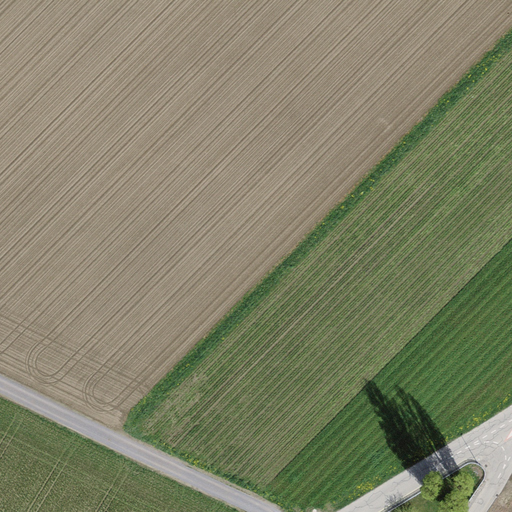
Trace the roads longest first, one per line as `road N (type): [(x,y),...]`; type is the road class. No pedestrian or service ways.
road 1 (residential): [(0,382),(260,511)]
road 2 (unclassified): [(511,422),(368,511)]
